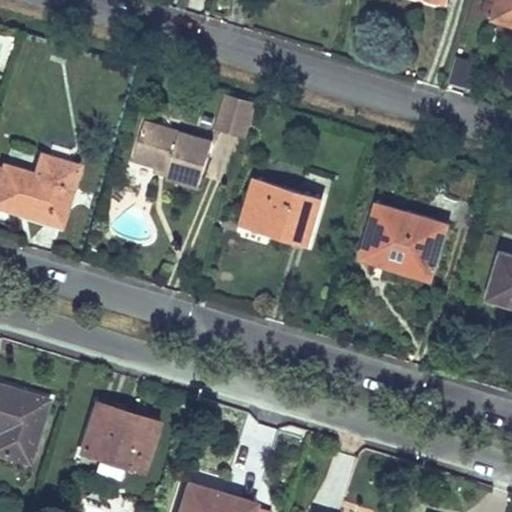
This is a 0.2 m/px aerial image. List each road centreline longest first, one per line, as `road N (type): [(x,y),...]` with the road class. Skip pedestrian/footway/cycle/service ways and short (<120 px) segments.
road 1 (residential): [(0,313),(511,468),(511,414),(0,259)]
road 2 (residential): [(511,135),(73,0)]
